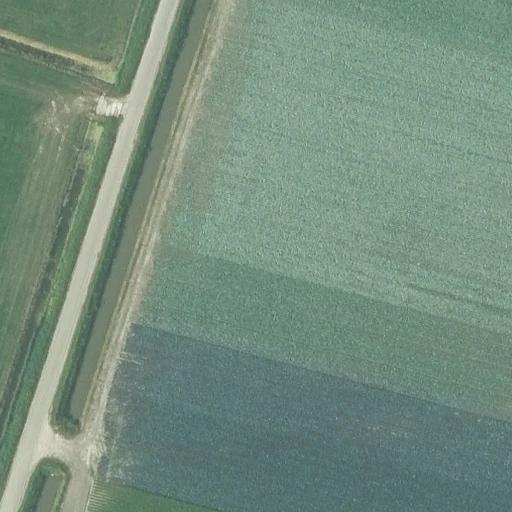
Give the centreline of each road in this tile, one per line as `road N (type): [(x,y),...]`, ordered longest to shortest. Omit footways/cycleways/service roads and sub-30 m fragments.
road 1 (unclassified): [(32,440),(77,267),(168,0)]
road 2 (residential): [(260,511),(32,440)]
